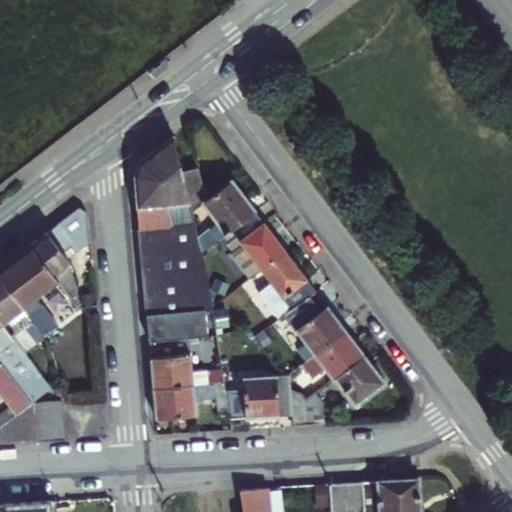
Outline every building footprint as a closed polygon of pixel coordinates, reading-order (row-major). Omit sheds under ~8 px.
[(130,166),(143,316),(191,311),(208,309),(208,307),(198,254),(195,239),(178,167),(170,136),(130,166)] [(195,239),(198,254),(227,231),(251,213),(227,182),(205,198),(195,164),(178,167),(195,239)] [(78,310),(81,310),(65,251),(76,244),(78,248),(80,248),(89,242),(86,213),(79,204),(29,243),(57,282),(78,310)] [(245,280),(256,272),(281,254),(251,213),(227,231),(238,247),(226,255),(245,280)] [(29,243),(0,265),(0,276),(45,336),(56,326),(35,298),(57,282),(29,243)] [(311,294),(281,254),(256,272),(285,314),(291,309),(309,296),(311,294)] [(48,349),(45,336),(0,276),(0,318),(3,322),(10,318),(24,336),(28,334),(41,351),(48,349)] [(280,318),(310,358),(343,335),(325,311),(321,314),(309,296),(291,309),(285,314),(280,318)] [(143,316),(145,343),(188,338),(195,337),(212,336),(208,309),(191,311),(143,316)] [(0,318),(0,358),(6,366),(7,368),(33,401),(53,385),(3,322),(0,318)] [(343,335),(310,358),(298,367),(308,382),(321,372),(328,382),(361,360),(343,335)] [(191,387),(188,338),(145,343),(150,390),(191,387)] [(380,384),(361,360),(328,382),(347,409),(380,384)] [(0,390),(12,404),(0,413),(0,428),(19,413),(31,403),(33,401),(7,368),(6,366),(0,370),(0,390)] [(202,386),(206,385),(220,384),(218,372),(202,373),(202,386)] [(242,417),(286,415),(288,390),(289,377),(240,380),(242,417)] [(220,384),(206,385),(210,418),(224,416),(220,384)] [(193,417),(191,387),(150,390),(152,421),(193,417)] [(285,426),(303,425),(304,399),(300,395),(288,390),(286,415),(285,426)] [(320,404),(313,393),(304,399),(303,425),(319,424),(320,404)] [(32,414),(59,412),(58,399),(33,401),(31,403),(32,414)] [(34,442),(32,414),(31,403),(19,413),(21,443),(34,442)] [(62,440),(59,412),(32,414),(34,442),(62,440)] [(0,444),(21,443),(19,413),(0,428),(0,444)] [(420,511),(418,480),(376,483),(377,507),(362,507),(362,511),(420,511)] [(347,508),(362,507),(377,507),(376,483),(345,485),(347,508)] [(347,508),(345,485),(329,486),(330,509),(347,508)] [(269,511),(267,493),(239,495),(241,511),(269,511)]
